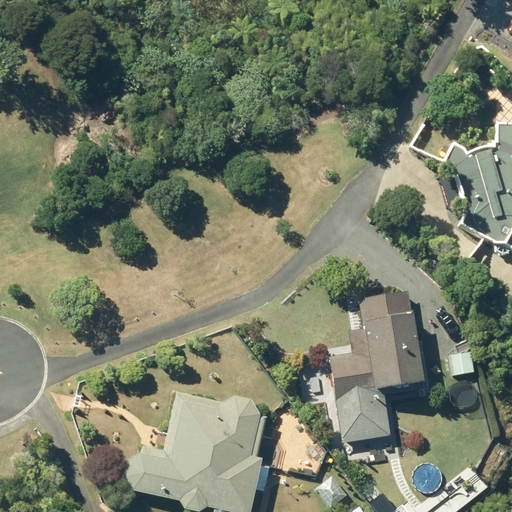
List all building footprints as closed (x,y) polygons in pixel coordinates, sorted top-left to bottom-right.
[(511,139),(510,137),(511,134),(511,123),(495,122),(494,141),(488,142),(488,146),(482,146),(475,147),(469,149),(463,152),(449,143),(438,162),(447,168),(459,211),(453,223),(488,244),(491,244),(491,252),(498,256),(506,254),(508,248),(511,250),(511,171),(508,160),(511,159),(511,158),(511,139)] [(436,273),(414,275),(415,298),(437,296),(436,273)] [(358,321),(355,322),(359,351),(323,358),(331,402),(419,389),(404,292),(355,301),(358,321)] [(193,511),(200,507),(221,511),(244,511),(256,458),(251,457),(259,417),(253,415),(253,413),(245,399),(226,396),(216,402),(171,393),(158,452),(136,447),(135,453),(121,462),(117,477),(126,490),(173,501),(177,509),(191,511),(193,511)] [(378,494),(366,505),(372,511),(390,511),(393,510),(378,494)]
